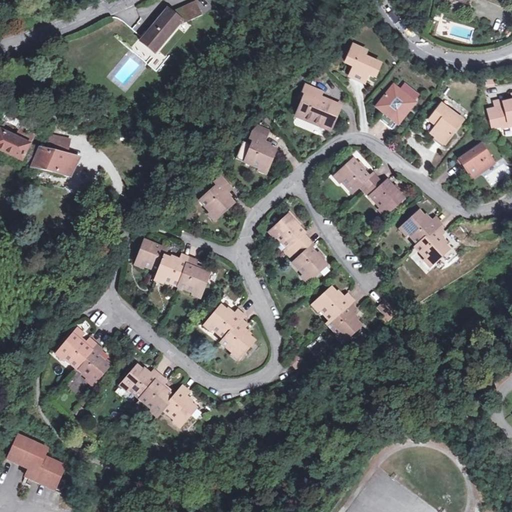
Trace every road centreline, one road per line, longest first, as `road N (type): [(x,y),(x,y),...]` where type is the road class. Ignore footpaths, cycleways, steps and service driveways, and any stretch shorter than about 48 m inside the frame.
road 1 (residential): [(296,177),(249,221),(241,259),(274,331),(277,363),(264,376),(225,387),(204,382),(112,306),(120,200),(111,174),(85,152)]
road 2 (residential): [(511,201),(469,212),(357,139),(343,139),(296,177)]
road 3 (secondary): [(380,0),(441,52),(478,58),(511,51)]
road 4 (secondary): [(0,51),(126,0)]
road 5 (residential): [(296,177),(368,288)]
